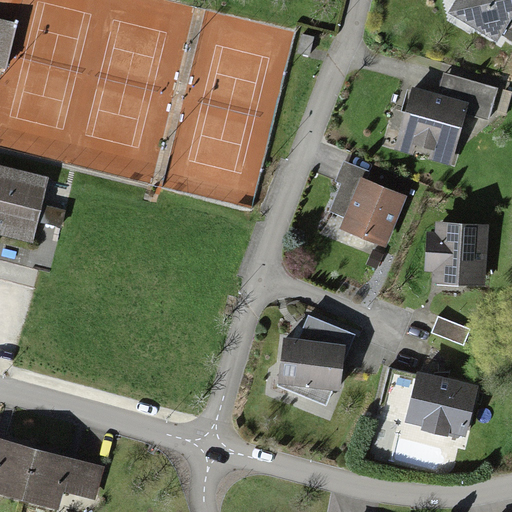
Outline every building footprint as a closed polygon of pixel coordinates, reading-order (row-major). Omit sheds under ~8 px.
[(511,0),(450,0),(445,10),(511,49),(511,0)] [(16,22),(0,18),(0,67),(5,69),(16,22)] [(406,75),(389,142),(445,157),(458,108),(487,115),(498,73),(440,59),(435,82),(406,75)] [(44,176),(0,165),(0,230),(29,237),(34,220),(62,227),(66,209),(38,203),(44,176)] [(357,172),(336,226),(383,245),(405,191),(357,172)] [(484,293),(489,228),(431,223),(426,288),(484,293)] [(474,321),(432,305),(425,324),(467,341),(474,321)] [(343,346),(341,362),(353,334),(307,316),(297,341),(343,346)] [(341,362),(343,346),(297,341),(280,339),(275,386),(339,392),(341,362)] [(471,378),(410,361),(397,406),(459,423),(471,378)] [(34,448),(0,439),(0,492),(24,497),(34,448)] [(98,500),(106,463),(34,448),(24,497),(56,503),(58,491),(98,500)]
